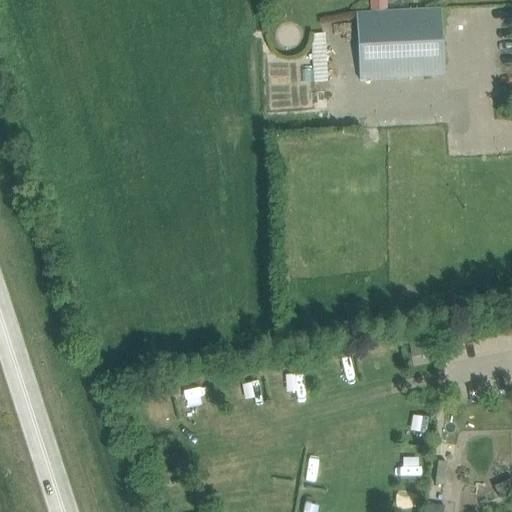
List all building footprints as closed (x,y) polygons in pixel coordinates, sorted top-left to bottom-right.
[(386,0),(370,0),(371,12),(386,11),(386,10),(386,0)] [(359,82),(444,78),(441,8),(386,11),(371,12),(354,13),(359,82)] [(326,33),(313,33),(315,81),(328,80),(326,33)] [(204,385),(185,390),(190,407),(208,402),(204,385)] [(427,436),(428,413),(406,412),(405,435),(427,436)] [(511,481),(511,480),(497,486),(501,497),(511,492),(511,481)] [(433,502),(450,504),(452,487),(435,485),(433,502)]
